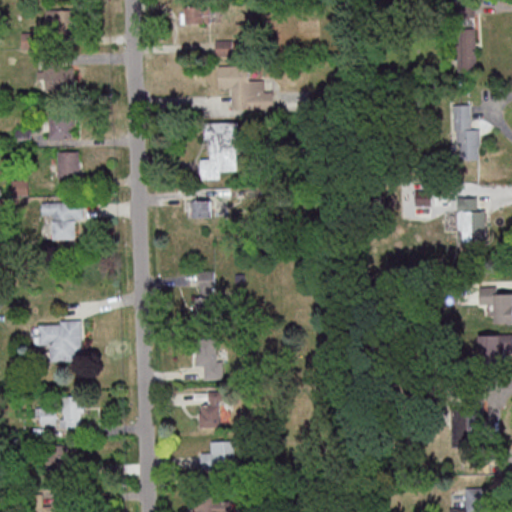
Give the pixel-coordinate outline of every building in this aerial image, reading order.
[(456,0),(458,72),(477,72),(476,0),(456,0)] [(211,23),(211,6),(184,6),(184,23),(211,23)] [(48,9),(48,28),(78,28),(78,9),(48,9)] [(238,40),(216,40),(216,55),(238,55),(238,40)] [(233,109),(274,109),(273,90),(265,90),(265,79),(251,79),(250,65),(220,65),(220,87),(233,87),(233,109)] [(76,89),(77,69),(51,69),(51,88),(76,89)] [(481,127),(472,127),(472,103),(456,103),(456,159),(481,159),(481,127)] [(51,137),(74,137),(74,111),(51,111),(51,137)] [(241,122),(210,121),(209,158),(202,158),(202,178),(241,178),(241,122)] [(18,145),(32,145),(32,129),(18,129),(18,145)] [(80,177),(80,150),(59,150),(59,177),(80,177)] [(479,208),(479,197),(460,197),(460,242),(486,242),(486,208),(479,208)] [(193,217),(211,217),(211,199),(193,199),(193,217)] [(85,219),(84,201),(44,201),(44,213),(55,213),(55,239),(77,238),(76,219),(85,219)] [(216,271),(199,271),(199,314),(216,314),(216,271)] [(511,322),(511,292),(500,294),(499,286),(481,287),(482,304),(493,303),(495,323),(511,322)] [(41,344),(52,343),(52,361),(84,361),(83,319),(41,320),(41,344)] [(511,358),(511,334),(481,334),(481,359),(511,358)] [(198,338),(198,366),(205,366),(205,379),(223,379),(223,359),(218,359),(218,338),(198,338)] [(222,426),(222,391),(211,391),(211,403),(200,404),(200,427),(222,426)] [(84,395),(64,395),(64,429),(84,429),(84,395)] [(453,409),(452,445),(480,446),(481,409),(453,409)] [(202,452),(202,469),(236,469),(236,440),(213,440),(213,452),(202,452)] [(78,465),(78,444),(50,444),(50,465),(78,465)] [(487,487),(466,487),(467,508),(451,508),(451,511),(479,511),(480,511),(487,511),(487,487)] [(57,511),(58,505),(44,505),(44,493),(31,493),(30,511),(57,511)] [(236,511),(237,497),(197,497),(197,511),(236,511)]
